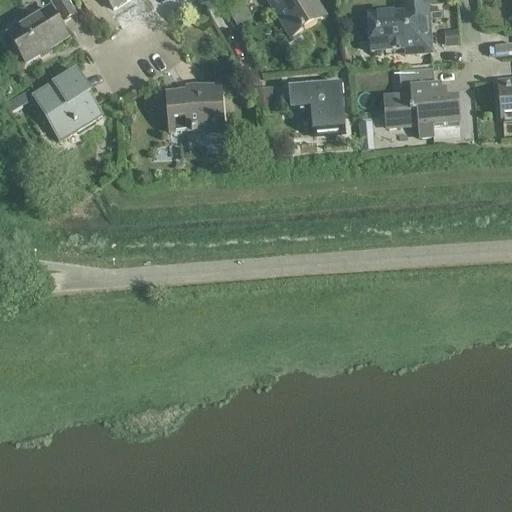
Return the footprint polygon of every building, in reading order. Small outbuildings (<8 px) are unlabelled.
[(47,0),(62,23),(73,17),(62,0),(47,0)] [(104,0),(112,12),(131,0),(104,0)] [(264,0),(289,40),(303,31),(320,21),(306,0),(264,0)] [(242,7),(227,15),(236,30),(250,21),(242,7)] [(414,58),(429,56),(426,9),(409,10),(410,16),(367,20),(369,56),(414,52),(414,58)] [(24,65),(65,40),(48,12),(7,37),(24,65)] [(456,36),(444,37),(445,50),(457,49),(456,36)] [(298,37),(285,46),(290,54),(303,45),(298,37)] [(393,101),(384,102),(387,132),(395,131),(417,129),(417,131),(418,140),(432,139),(431,129),(447,128),(447,129),(459,129),(457,101),(443,102),(443,97),(433,97),(431,73),(397,76),(398,91),(408,90),(409,100),(393,101)] [(59,144),(100,119),(87,98),(89,97),(75,74),(32,99),(59,144)] [(511,85),(496,87),(499,124),(511,122),(511,85)] [(289,115),(303,114),(309,113),(311,139),(343,136),(340,88),(288,92),(289,115)] [(220,130),(222,129),(219,89),(201,91),(201,94),(165,97),(168,136),(204,133),(204,140),(221,139),(220,130)] [(270,94),(254,95),(256,115),(272,113),(270,94)] [(15,101),(5,107),(11,115),(20,109),(15,101)] [(371,125),(358,126),(359,140),(372,139),(371,125)]
